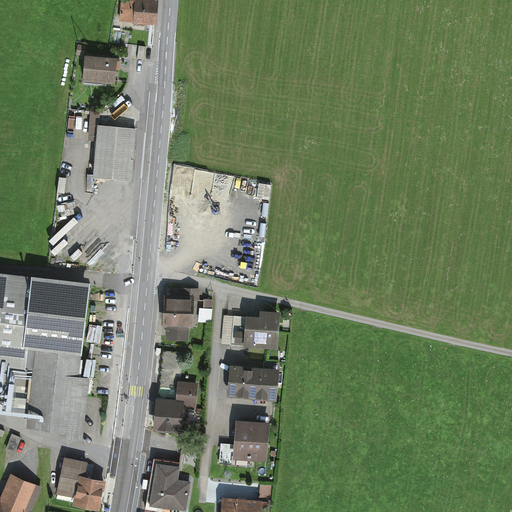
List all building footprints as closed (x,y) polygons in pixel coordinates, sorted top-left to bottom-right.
[(155,3),(123,0),(122,19),(154,21),(155,3)] [(114,60),(88,57),(86,78),(113,80),(114,60)] [(133,131),(101,128),(97,176),(129,178),(133,131)] [(86,286),(0,276),(0,365),(36,370),(29,426),(81,432),(87,380),(76,379),(86,286)] [(193,297),(165,296),(163,326),(168,326),(167,338),(186,339),(187,326),(191,327),(193,297)] [(205,309),(214,310),(215,302),(205,301),(205,309)] [(200,310),(199,323),(213,324),(213,310),(200,310)] [(247,320),(245,346),(275,347),(276,315),(258,314),(258,321),(247,320)] [(276,372),(232,367),(230,394),(274,398),(276,372)] [(177,384),(175,403),(179,403),(179,407),(194,408),(195,386),(177,384)] [(175,403),(155,401),(153,428),(177,430),(179,407),(179,403),(175,403)] [(267,426),(238,424),(236,456),(264,458),(267,426)] [(84,464),(65,460),(59,493),(76,497),(75,504),(96,508),(101,482),(81,478),(84,464)] [(176,467),(154,464),(149,504),(183,509),(186,484),(174,482),(176,467)] [(27,511),(38,489),(11,478),(0,503),(0,511),(27,511)] [(260,500),(270,501),(271,486),(261,485),(260,500)] [(258,511),(260,502),(224,499),(223,511),(258,511)]
